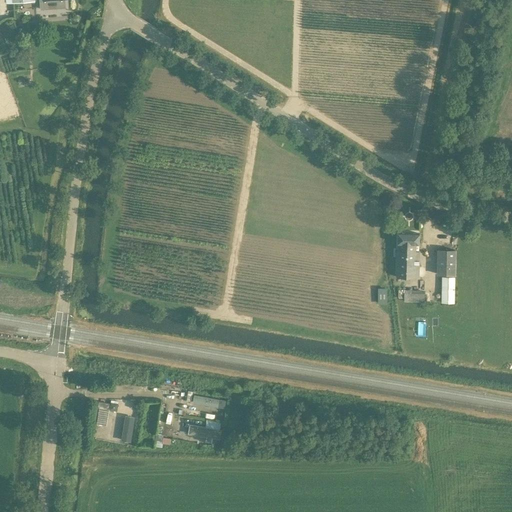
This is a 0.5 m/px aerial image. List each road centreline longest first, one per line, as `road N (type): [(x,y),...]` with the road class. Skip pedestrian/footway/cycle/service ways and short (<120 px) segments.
road 1 (unclassified): [(511,220),(405,192),(111,13)]
road 2 (unclassified): [(56,362),(82,145),(111,13)]
road 3 (unclassified): [(42,511),(54,385)]
